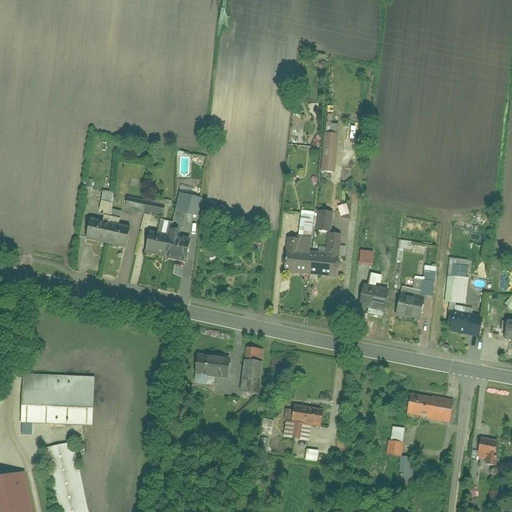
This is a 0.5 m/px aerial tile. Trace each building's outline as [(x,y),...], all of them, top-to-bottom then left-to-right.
[(305,118),(293,117),(289,145),(301,147),(305,118)] [(337,123),(325,122),(324,133),(336,134),(337,123)] [(324,133),(323,133),(320,171),(334,172),(337,134),(336,134),(324,133)] [(89,221),(85,241),(123,249),(127,230),(120,228),(125,203),(123,211),(110,209),(107,225),(95,223),(89,221)] [(131,203),(129,211),(156,217),(158,209),(131,203)] [(337,207),(340,217),(349,214),(346,204),(337,207)] [(284,257),(283,273),(328,276),(329,263),(338,264),(340,237),(328,237),(330,215),(320,214),(319,223),(299,221),(297,244),(285,243),(283,257),(284,257)] [(150,236),(146,254),(183,263),(184,258),(187,245),(180,243),(183,231),(172,228),(169,241),(150,236)] [(399,291),(395,314),(419,318),(422,298),(429,300),(433,276),(421,274),(420,283),(415,282),(413,293),(399,291)] [(469,289),(486,291),(487,280),(471,279),(469,289)] [(364,286),(360,307),(384,312),(388,293),(379,292),(381,282),(372,280),(371,287),(364,286)] [(449,311),(446,332),(479,338),(482,316),(449,311)] [(511,324),(502,323),(501,339),(511,340),(511,324)] [(201,354),(198,373),(224,377),(227,358),(201,354)] [(259,396),(263,365),(245,362),(240,394),(259,396)] [(25,374),(23,421),(89,423),(91,376),(25,374)] [(452,401),(408,394),(405,411),(449,418),(452,401)] [(294,405),(291,422),(319,428),(323,411),(294,405)] [(228,447),(231,421),(215,420),(213,445),(228,447)] [(263,420),(262,428),(273,428),(273,420),(263,420)] [(403,442),(404,429),(392,427),(391,440),(403,442)] [(401,458),(403,444),(389,441),(386,455),(401,458)] [(484,441),(481,464),(496,466),(499,444),(484,441)] [(86,511),(71,443),(42,449),(56,511),(86,511)] [(318,461),(318,451),(306,450),(306,461),(318,461)] [(429,475),(429,459),(400,459),(400,486),(413,486),(413,475),(429,475)] [(29,511),(22,473),(0,476),(0,511),(29,511)]
